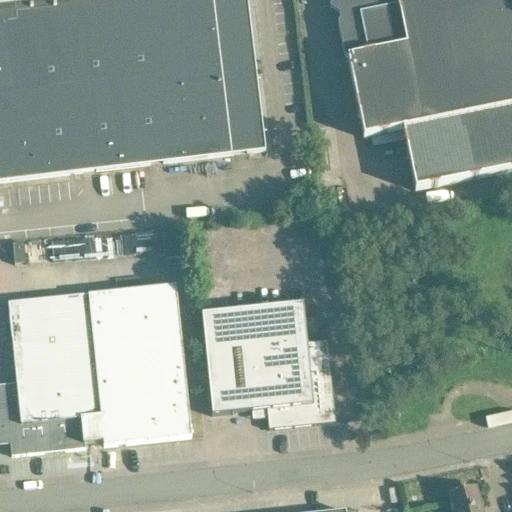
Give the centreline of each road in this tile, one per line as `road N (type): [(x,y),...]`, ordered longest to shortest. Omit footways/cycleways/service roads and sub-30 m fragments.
road 1 (unclassified): [(0,503),(407,463),(511,443)]
road 2 (unknown): [(311,0),(335,184),(352,199),(375,203),(511,180)]
